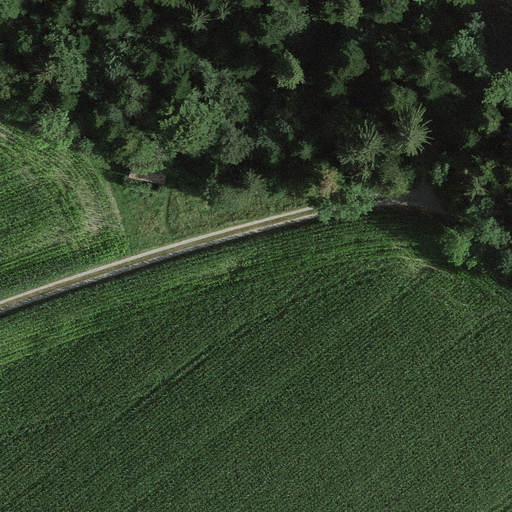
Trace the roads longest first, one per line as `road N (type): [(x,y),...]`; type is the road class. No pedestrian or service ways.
road 1 (track): [(0,312),(268,225),(400,196)]
road 2 (track): [(400,196),(511,59)]
road 3 (track): [(400,196),(472,219),(511,249)]
